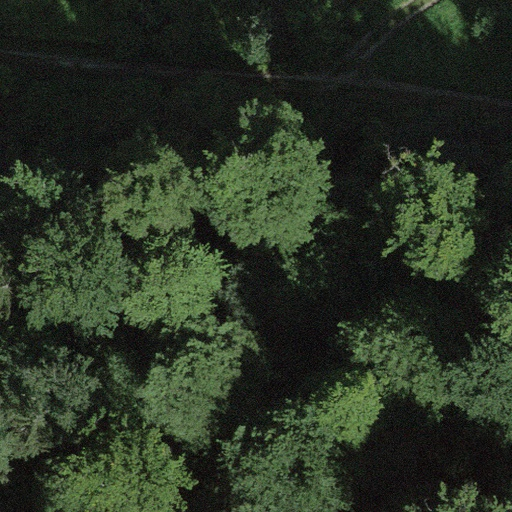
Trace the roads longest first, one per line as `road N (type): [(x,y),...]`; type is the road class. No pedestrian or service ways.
road 1 (track): [(0,33),(420,88),(511,110)]
road 2 (track): [(408,0),(256,65)]
